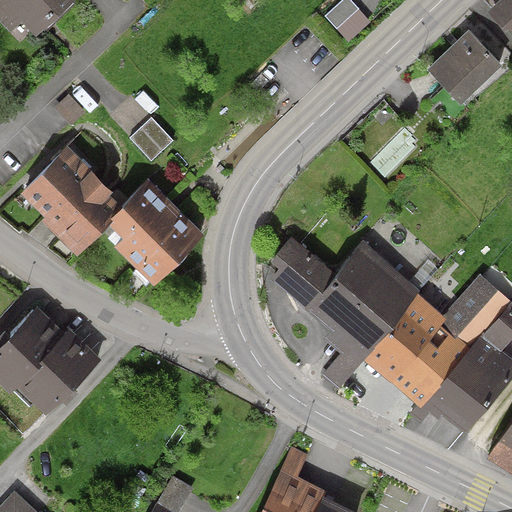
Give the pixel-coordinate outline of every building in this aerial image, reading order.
[(40,36),(79,0),(2,0),(0,2),(0,17),(14,33),(27,21),(40,36)] [(511,0),(505,0),(496,9),(511,26),(511,0)] [(494,67),(466,37),(431,70),(459,100),(494,67)] [(151,118),(129,138),(150,161),(172,141),(151,118)] [(111,205),(61,156),(22,195),(72,244),(111,205)] [(145,190),(105,231),(152,277),(192,237),(145,190)] [(296,248),(270,280),(424,402),(429,397),(465,426),(511,366),(511,305),(509,309),(475,283),(440,326),(356,259),(338,281),(296,248)] [(64,330),(36,304),(0,341),(0,367),(12,379),(17,373),(46,400),(94,349),(69,325),(64,330)] [(511,425),(492,456),(511,469),(511,425)] [(179,511),(194,487),(173,474),(151,511),(179,511)] [(316,493),(280,476),(262,511),(336,511),(312,501),(316,493)] [(38,511),(14,491),(0,506),(0,511),(38,511)]
